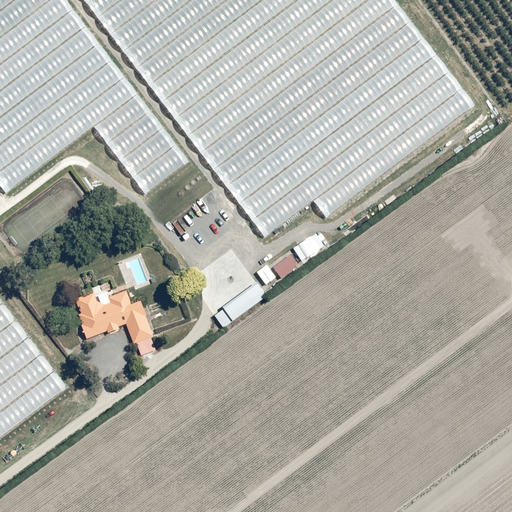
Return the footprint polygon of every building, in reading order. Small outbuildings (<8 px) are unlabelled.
[(189,162),(65,0),(0,0),(0,187),(5,194),(93,127),(145,195),(189,162)] [(474,106),(393,0),(83,0),(264,238),(312,201),(325,218),(474,106)] [(297,266),(289,255),(272,267),(281,278),(297,266)] [(264,294),(256,283),(222,308),(230,319),(264,294)] [(131,304),(126,291),(107,297),(105,290),(91,295),(90,294),(75,299),(80,314),(78,315),(85,339),(126,326),(132,345),(136,343),(140,356),(157,350),(141,301),(131,304)]
